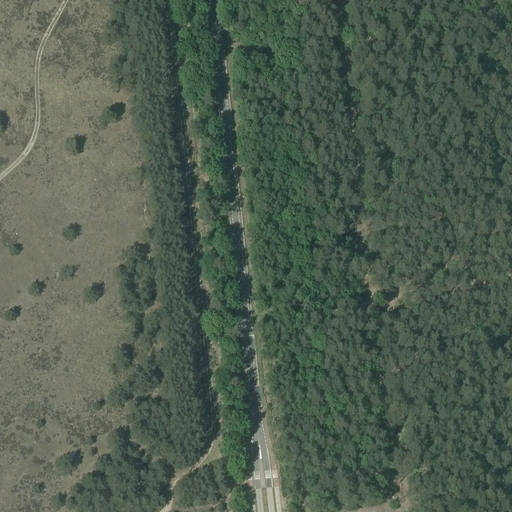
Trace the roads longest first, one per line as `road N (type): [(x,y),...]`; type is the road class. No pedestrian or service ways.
road 1 (track): [(171,0),(213,430),(200,462),(169,492),(165,511)]
road 2 (secondary): [(254,407),(212,0)]
road 3 (track): [(511,273),(244,305)]
